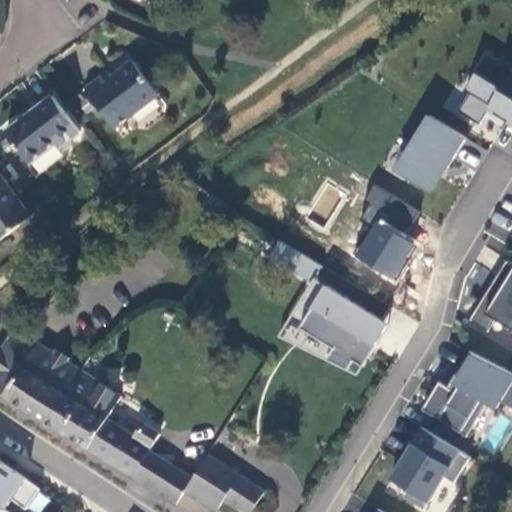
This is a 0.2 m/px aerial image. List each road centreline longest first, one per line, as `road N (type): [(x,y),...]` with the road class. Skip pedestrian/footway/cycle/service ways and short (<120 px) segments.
road 1 (residential): [(502,162),(450,243),(432,319),(317,511)]
road 2 (residential): [(0,428),(110,503)]
